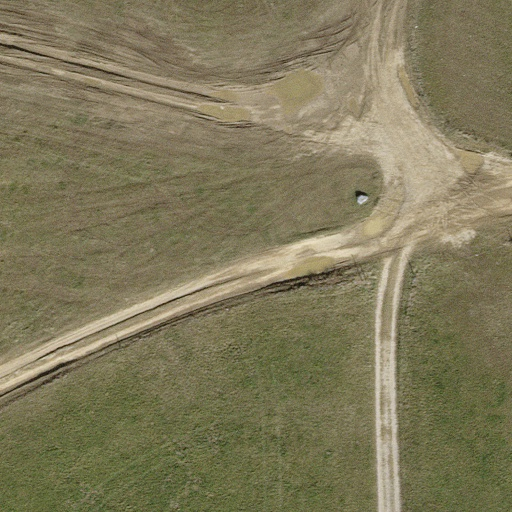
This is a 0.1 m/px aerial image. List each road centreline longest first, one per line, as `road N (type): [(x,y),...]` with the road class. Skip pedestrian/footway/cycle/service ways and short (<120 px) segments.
road 1 (track): [(0,180),(265,139),(390,140),(511,180)]
road 2 (track): [(476,206),(53,370),(0,398)]
road 3 (track): [(393,511),(386,311),(476,206),(511,206)]
road 4 (track): [(417,0),(390,140)]
